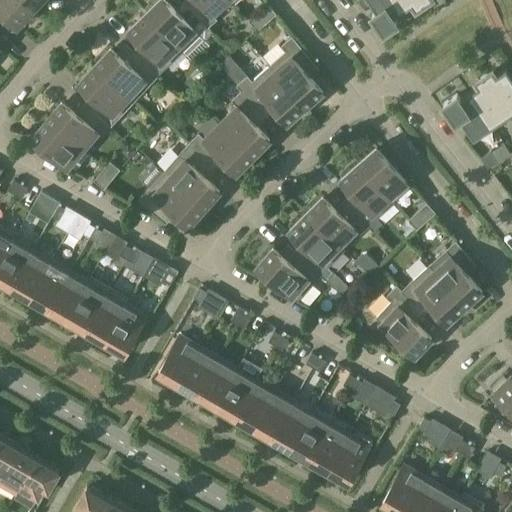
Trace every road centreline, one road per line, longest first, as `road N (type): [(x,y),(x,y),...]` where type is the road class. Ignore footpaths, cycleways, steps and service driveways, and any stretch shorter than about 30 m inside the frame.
road 1 (residential): [(421,394),(196,265)]
road 2 (residential): [(363,101),(511,288)]
road 3 (residential): [(196,265),(274,178),(363,101)]
road 4 (residential): [(196,265),(0,149)]
road 5 (residential): [(511,226),(391,76)]
road 6 (residential): [(0,107),(93,0)]
road 7 (residential): [(283,0),(363,101)]
road 8 (residential): [(421,394),(511,303)]
